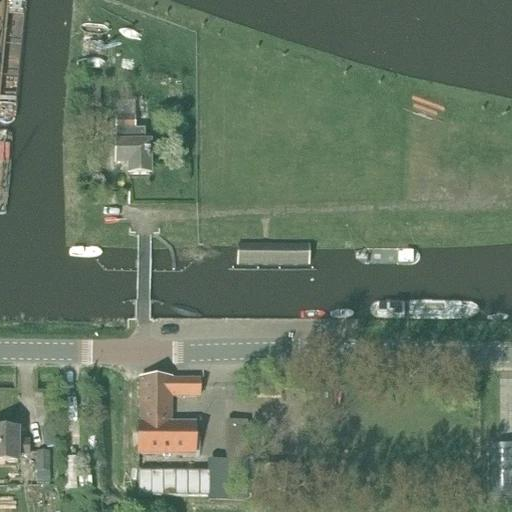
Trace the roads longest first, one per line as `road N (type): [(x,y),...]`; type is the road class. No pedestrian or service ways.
road 1 (tertiary): [(511,355),(0,350)]
road 2 (track): [(144,217),(494,204)]
